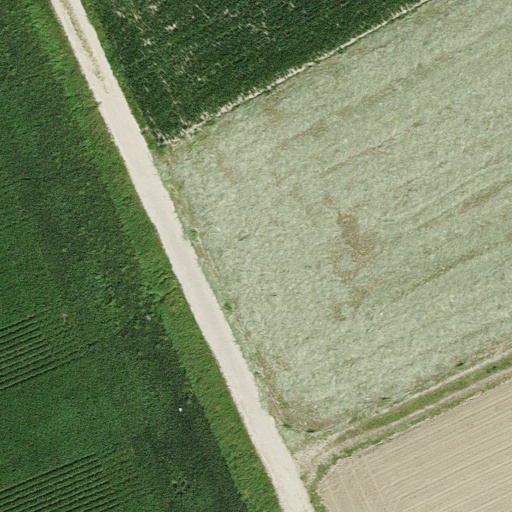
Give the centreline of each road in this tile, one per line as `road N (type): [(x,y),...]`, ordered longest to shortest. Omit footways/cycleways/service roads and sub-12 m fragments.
road 1 (track): [(63,0),(299,511)]
road 2 (track): [(279,468),(511,357)]
